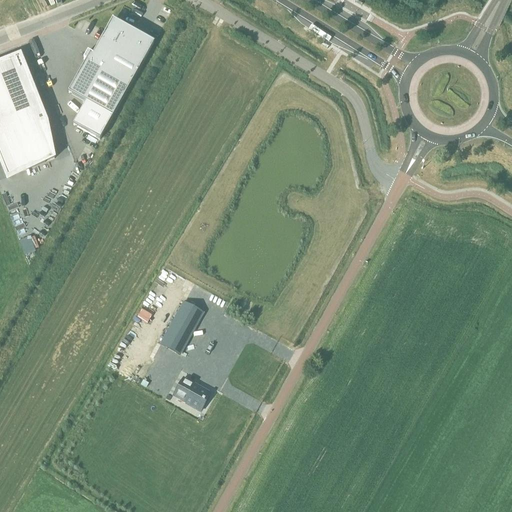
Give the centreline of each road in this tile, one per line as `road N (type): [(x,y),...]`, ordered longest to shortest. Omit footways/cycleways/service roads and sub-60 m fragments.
road 1 (unclassified): [(218,511),(400,183)]
road 2 (unclassified): [(400,183),(375,165),(348,91),(198,0)]
road 3 (primary): [(280,0),(406,78)]
road 4 (primary): [(416,64),(307,0)]
